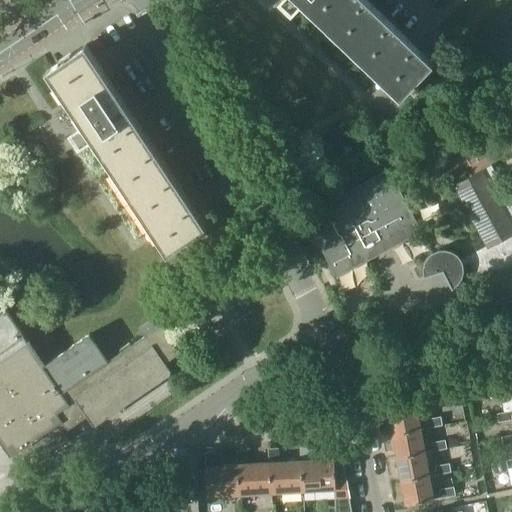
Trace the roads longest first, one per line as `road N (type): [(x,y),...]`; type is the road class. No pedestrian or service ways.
road 1 (residential): [(325,331),(145,0)]
road 2 (residential): [(181,432),(325,331)]
road 3 (residential): [(511,345),(357,377)]
road 4 (residential): [(57,511),(181,432)]
road 5 (residential): [(357,377),(377,511)]
